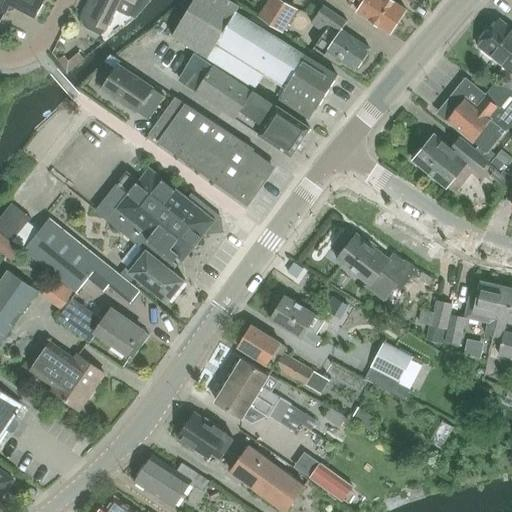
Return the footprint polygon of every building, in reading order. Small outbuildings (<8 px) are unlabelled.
[(0,0),(0,24),(10,4),(15,7),(15,8),(35,19),(43,3),(40,1),(40,0),(0,0)] [(152,2),(148,0),(91,0),(83,16),(105,27),(114,10),(130,17),(131,16),(136,19),(152,2)] [(197,0),(175,35),(211,58),(238,13),(242,7),(230,0),(197,0)] [(284,33),(299,9),(284,0),(269,0),(259,18),(284,33)] [(363,0),(366,2),(359,13),(391,34),(407,10),(391,0),(363,0)] [(324,6),(316,18),(330,27),(319,44),(355,69),(357,66),(358,67),(360,65),(364,64),(369,57),(368,54),(369,52),(368,51),(370,49),(343,30),(348,22),(324,6)] [(238,13),(211,58),(211,59),(259,89),(267,76),(288,90),(281,101),(309,118),(316,107),(319,109),(339,77),(238,13)] [(511,30),(500,20),(490,33),(486,33),(480,41),(480,45),(479,46),(511,72),(511,30)] [(196,89),(195,91),(196,91),(214,65),(196,53),(180,80),(185,84),(186,82),(196,89)] [(167,98),(121,65),(105,89),(138,112),(139,112),(151,120),(167,98)] [(291,156),(310,129),(311,128),(279,106),(278,108),(214,65),(196,91),(196,92),(236,119),(237,117),(260,133),(259,134),(291,156)] [(497,84),(486,97),(466,81),(439,114),(488,155),(507,133),(504,130),(511,122),(511,121),(511,91),(502,86),(497,84)] [(178,97),(175,102),(152,135),(247,204),(272,168),(253,148),(178,97)] [(468,163),(481,174),(490,162),(462,139),(452,151),(436,137),(415,162),(448,188),(468,163)] [(496,158),(491,164),(500,171),(505,165),(496,158)] [(129,173),(107,199),(170,251),(183,262),(207,233),(222,231),(220,217),(192,195),(188,199),(152,169),(140,182),(129,173)] [(170,251),(107,199),(98,211),(148,251),(124,280),(130,285),(136,277),(168,304),(186,282),(162,262),(170,251)] [(12,204),(0,221),(0,230),(16,242),(32,219),(12,204)] [(50,219),(26,251),(79,294),(93,272),(131,303),(139,292),(130,285),(124,280),(50,219)] [(368,288),(384,300),(396,285),(402,290),(418,270),(407,262),(406,263),(395,255),(390,261),(359,235),(339,260),(370,285),(368,288)] [(0,282),(0,333),(6,338),(38,291),(9,270),(0,282)] [(75,291),(55,277),(48,286),(68,301),(75,291)] [(472,295),(466,319),(488,324),(486,334),(495,336),(506,288),(482,282),(479,297),(472,295)] [(508,320),(511,320),(511,289),(506,288),(495,336),(503,338),(505,332),(508,320)] [(317,335),(308,329),(317,315),(286,297),(272,320),(315,347),(321,338),(317,335)] [(58,321),(90,344),(97,336),(113,347),(114,345),(133,358),(149,337),(114,310),(104,322),(73,301),(58,321)] [(352,313),(335,301),(325,315),(342,327),(352,313)] [(436,314),(422,311),(420,323),(446,329),(452,306),(439,303),(436,314)] [(325,321),(317,315),(308,329),(317,335),(325,321)] [(459,345),(466,319),(453,315),(446,341),(459,345)] [(279,363),(276,367),(314,390),(322,376),(282,353),(286,346),(253,325),(239,348),(268,365),(272,359),(279,363)] [(499,355),(511,358),(511,333),(505,332),(503,338),(499,355)] [(385,342),(365,379),(407,404),(414,391),(400,383),(414,357),(385,342)] [(58,388),(55,392),(80,410),(105,375),(79,356),(76,361),(52,345),(34,371),(58,388)] [(233,375),(230,380),(277,406),(281,398),(263,388),(270,377),(237,358),(229,372),(230,374),(233,375)] [(252,408),(282,424),(292,404),(281,398),(277,406),(230,380),(217,403),(246,419),(252,408)] [(0,438),(22,405),(3,392),(4,391),(0,387),(0,438)] [(301,411),(292,404),(282,424),(295,433),(301,424),(312,431),(318,421),(301,411)] [(215,453),(222,458),(235,436),(207,419),(206,421),(195,414),(181,438),(212,457),(215,453)] [(234,471),(289,510),(305,486),(250,448),(234,471)] [(321,464),(304,452),(293,466),(310,478),(321,464)] [(176,508),(191,483),(204,491),(210,482),(183,464),(178,472),(153,456),(137,484),(176,508)] [(321,464),(310,478),(343,502),(354,487),(321,464)] [(0,498),(13,479),(0,470),(0,498)] [(106,508),(102,511),(135,511),(115,499),(108,509),(106,508)]
